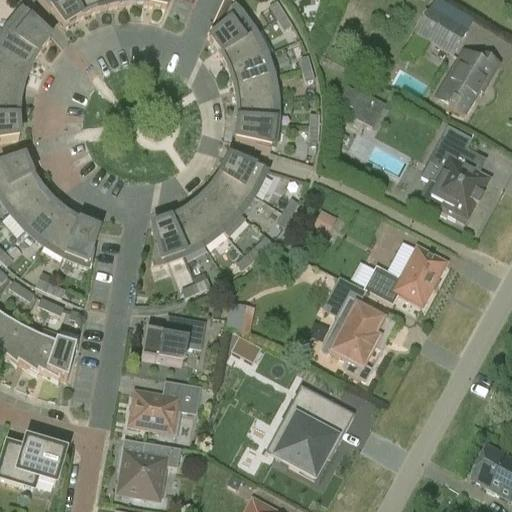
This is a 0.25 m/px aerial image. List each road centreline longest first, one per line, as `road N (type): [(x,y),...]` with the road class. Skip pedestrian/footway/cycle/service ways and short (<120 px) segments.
road 1 (residential): [(136,208),(77,193),(58,172),(44,118),(51,91),(76,59),(115,41),(186,53)]
road 2 (residential): [(389,511),(511,284)]
road 3 (residential): [(91,441),(136,208)]
road 4 (residential): [(186,53),(185,66),(208,103),(209,148),(179,188),(136,208)]
